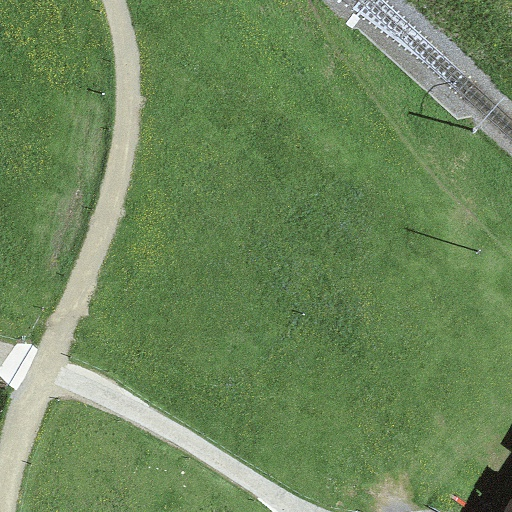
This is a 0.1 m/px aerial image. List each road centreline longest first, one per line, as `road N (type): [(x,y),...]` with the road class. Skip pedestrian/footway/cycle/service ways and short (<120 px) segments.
road 1 (track): [(112,0),(128,75),(114,190),(12,455),(4,511)]
road 2 (track): [(0,354),(118,402),(295,511)]
